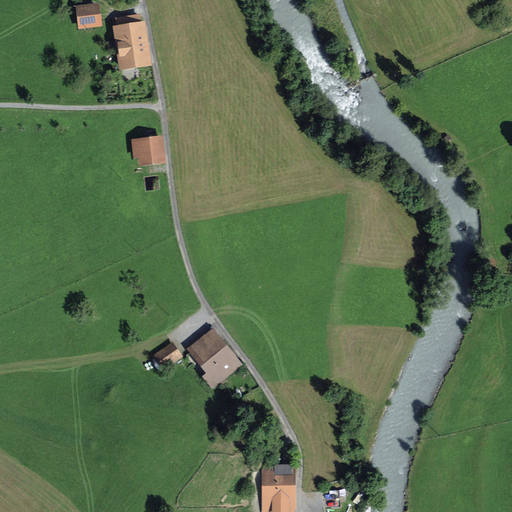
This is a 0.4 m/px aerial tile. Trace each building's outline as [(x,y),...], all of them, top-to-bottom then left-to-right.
[(79,10),(81,28),(99,26),(97,8),(79,10)] [(116,40),(121,67),(150,63),(147,40),(143,41),(139,17),(117,20),(120,40),(116,40)] [(134,142),(135,156),(141,155),(141,163),(164,160),(161,139),(134,142)] [(215,379),(218,382),(237,367),(211,335),(201,343),(199,340),(190,347),(210,372),(203,377),(209,384),(215,379)] [(179,357),(171,345),(155,356),(163,368),(179,357)] [(291,510),(291,472),(295,472),(295,466),(275,466),(275,467),(269,468),(269,472),(266,472),(266,510),(291,510)]
